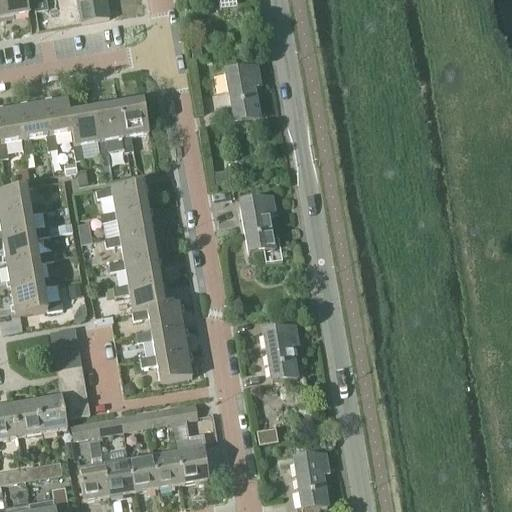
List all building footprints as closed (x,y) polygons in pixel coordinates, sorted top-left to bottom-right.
[(25,0),(1,0),(5,20),(28,16),(25,0)] [(32,0),(35,15),(48,13),(45,0),(32,0)] [(79,0),(80,3),(77,4),(81,27),(109,22),(105,1),(110,0),(79,0)] [(219,0),(221,8),(238,5),(236,0),(219,0)] [(200,48),(188,49),(191,65),(202,63),(200,48)] [(234,127),(260,122),(255,90),(261,89),(258,71),(225,77),(234,127)] [(68,102),(42,107),(48,139),(45,140),(48,155),(57,153),(55,138),(72,135),(73,135),(71,116),(68,102)] [(143,104),(118,108),(124,140),(122,140),(124,153),(124,156),(134,155),(131,139),(149,136),(143,104)] [(42,107),(18,111),(23,143),(20,144),(23,159),(33,157),(30,142),(45,140),(48,139),(42,107)] [(118,108),(94,112),(99,144),(97,145),(99,161),(109,159),(108,156),(124,153),(122,140),(124,140),(118,108)] [(18,111),(0,114),(0,162),(9,161),(6,146),(20,144),(23,143),(18,111)] [(94,112),(71,116),(73,135),(72,135),(74,147),(72,148),(75,165),(85,163),(82,147),(97,145),(99,144),(94,112)] [(115,217),(148,212),(144,187),(111,192),(111,191),(96,194),(97,203),(111,200),(114,215),(115,217)] [(0,195),(0,221),(31,216),(31,217),(46,215),(44,206),(30,209),(27,191),(0,195)] [(249,259),(275,254),(269,221),(275,220),(272,202),(240,208),(249,259)] [(101,227),(116,225),(119,239),(119,242),(152,236),(148,212),(115,217),(114,215),(99,218),(101,227)] [(31,216),(0,221),(0,230),(3,246),(35,241),(36,243),(50,240),(50,238),(72,235),(71,228),(49,231),(34,234),(31,217),(31,216)] [(81,248),(92,246),(89,226),(78,228),(81,248)] [(104,252),(120,249),(123,264),(123,266),(156,261),(152,236),(119,242),(119,239),(103,242),(104,252)] [(3,246),(7,269),(39,264),(40,267),(54,265),(53,256),(38,259),(36,243),(35,241),(3,246)] [(94,246),(92,246),(81,248),(83,259),(96,257),(94,246)] [(109,276),(125,274),(127,288),(128,291),(160,286),(156,261),(123,266),(123,264),(107,266),(109,276)] [(39,264),(7,269),(11,295),(44,289),(44,290),(64,287),(63,279),(42,282),(40,267),(39,264)] [(129,298),(133,317),(147,314),(147,313),(164,310),(164,309),(160,286),(128,291),(127,288),(112,291),(113,300),(129,298)] [(68,289),(70,301),(81,299),(79,287),(68,289)] [(47,307),(44,293),(44,290),(44,289),(11,295),(16,320),(47,314),(47,316),(63,313),(61,304),(47,307)] [(134,325),(148,323),(151,336),(151,337),(184,332),(179,307),(164,309),(164,310),(147,313),(147,314),(133,317),(134,325)] [(137,347),(152,345),(155,360),(155,362),(188,356),(184,332),(151,337),(151,336),(135,338),(137,347)] [(296,375),(290,343),(297,342),(295,332),(263,337),(272,388),(287,385),(289,397),(306,394),(302,374),(296,375)] [(53,349),(78,345),(75,333),(51,337),(53,349)] [(55,362),(80,358),(78,345),(53,349),(55,362)] [(160,387),(192,381),(188,356),(155,362),(155,360),(140,362),(141,371),(156,368),(160,387)] [(57,374),(82,370),(80,358),(55,362),(57,374)] [(59,386),(84,382),(82,370),(57,374),(59,386)] [(61,399),(86,394),(84,382),(59,386),(61,399)] [(63,411),(88,407),(86,394),(61,399),(62,401),(61,401),(63,411)] [(61,401),(36,405),(41,437),(66,433),(64,423),(65,423),(63,411),(61,401)] [(17,441),(41,437),(36,405),(11,410),(17,441)] [(63,411),(65,423),(90,419),(88,407),(63,411)] [(170,414),(172,427),(197,423),(195,409),(170,414)] [(0,444),(17,441),(11,410),(0,411),(0,444)] [(148,431),(172,427),(170,414),(146,418),(148,431)] [(123,436),(148,431),(146,418),(121,422),(123,436)] [(99,440),(123,436),(121,422),(96,426),(99,440)] [(73,444),(99,440),(96,426),(71,431),(73,444)] [(192,455),(177,458),(182,489),(208,485),(224,482),(218,451),(204,453),(203,448),(191,450),(192,455)] [(158,494),(182,489),(177,458),(153,462),(158,494)] [(302,511),(321,511),(328,511),(322,479),(328,478),(325,460),(295,465),(302,511)] [(93,473),(78,475),(84,506),(109,502),(104,471),(102,462),(92,463),(93,473)] [(133,498),(158,494),(153,462),(128,467),(133,498)] [(47,469),(49,482),(62,480),(60,467),(47,469)] [(109,502),(133,498),(128,467),(104,471),(109,502)] [(37,484),(49,482),(47,469),(35,471),(37,484)] [(25,486),(37,484),(35,471),(23,473),(25,486)] [(12,488),(25,486),(23,473),(11,475),(12,488)] [(0,488),(0,490),(12,488),(11,475),(0,476),(0,488)] [(28,507),(29,511),(67,511),(65,491),(52,493),(53,503),(28,507)]
